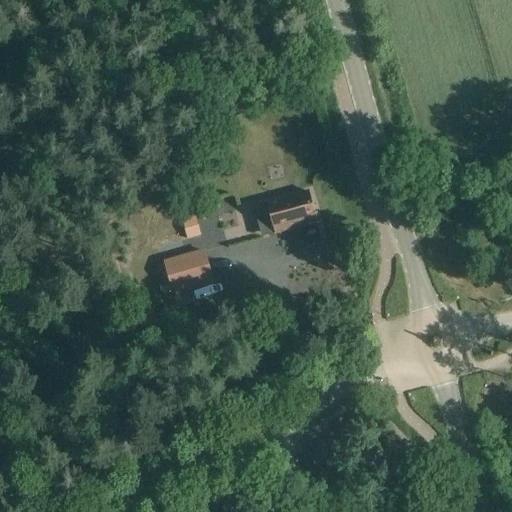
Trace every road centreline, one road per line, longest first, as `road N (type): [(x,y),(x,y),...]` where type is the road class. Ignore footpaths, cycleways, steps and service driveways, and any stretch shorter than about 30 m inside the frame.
road 1 (tertiary): [(425,321),(339,0)]
road 2 (track): [(108,511),(293,410)]
road 3 (tertiary): [(478,511),(438,367)]
